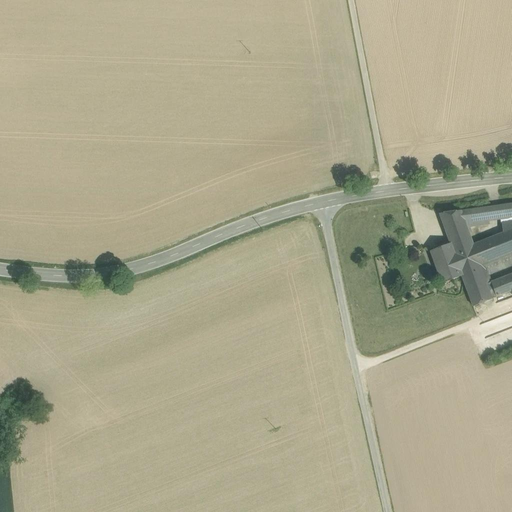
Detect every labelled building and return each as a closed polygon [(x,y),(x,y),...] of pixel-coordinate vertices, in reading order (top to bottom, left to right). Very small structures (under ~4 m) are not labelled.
[(511,204),(499,206),(501,216),(503,229),(504,232),(511,229),(511,204)] [(499,206),(478,209),(480,225),(487,224),(487,218),(501,216),(499,206)] [(478,209),(461,211),(467,227),(480,225),(478,209)] [(461,211),(440,214),(448,236),(452,235),(452,237),(468,230),(467,227),(461,211)] [(511,229),(474,245),(457,251),(460,259),(457,260),(463,276),(462,276),(473,307),(498,297),(492,282),(489,275),(485,264),(511,253),(511,229)] [(468,230),(452,237),(457,251),(474,245),(468,230)] [(452,235),(448,236),(451,244),(457,260),(460,259),(457,251),(452,237),(452,235)] [(451,244),(432,251),(443,283),(462,276),(463,276),(457,260),(451,244)] [(511,253),(485,264),(489,275),(511,265),(511,253)] [(511,274),(492,282),(498,297),(511,292),(511,294),(511,274)] [(511,297),(496,304),(501,317),(511,312),(511,297)] [(511,312),(501,317),(480,325),(485,339),(511,328),(511,312)]
